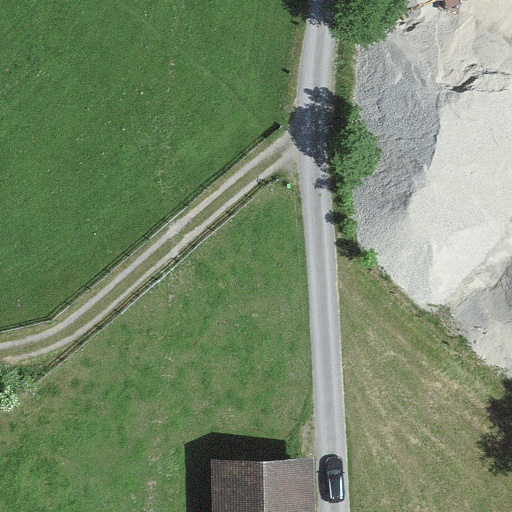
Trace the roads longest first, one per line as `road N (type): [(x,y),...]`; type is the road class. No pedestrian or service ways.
road 1 (unclassified): [(335,511),(311,130),(328,0)]
road 2 (track): [(0,362),(60,348),(311,130)]
